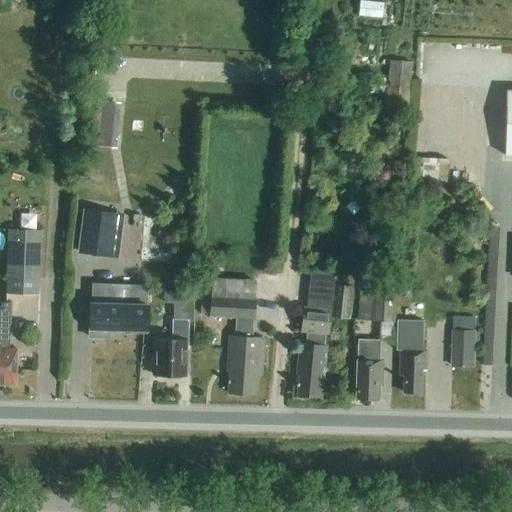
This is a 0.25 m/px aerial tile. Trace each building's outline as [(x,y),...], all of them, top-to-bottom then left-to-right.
[(389,61),(386,87),(368,85),(367,94),(385,96),(384,110),(407,113),(410,88),(409,88),(412,63),(389,61)] [(115,168),(121,105),(89,102),(84,165),(115,168)] [(453,180),(453,157),(430,158),(430,181),(453,180)] [(77,255),(118,260),(124,215),(82,210),(77,255)] [(356,225),(359,228),(364,229),(371,224),(371,219),(369,215),(365,214),(357,220),(356,225)] [(6,279),(39,280),(40,232),(7,231),(6,279)] [(211,279),(210,297),(210,306),(209,317),(235,319),(234,337),(228,337),(227,365),(229,365),(228,394),(255,396),(256,375),(261,376),(263,339),(251,339),(252,320),(253,320),(255,282),(211,279)] [(357,321),(381,322),(380,341),(392,342),(393,323),(394,323),(397,283),(360,281),(357,321)] [(303,307),(300,332),(306,333),(305,345),(299,345),(296,376),(298,376),(296,397),(320,399),(326,347),(323,347),(324,335),(327,335),(329,318),(349,320),(352,287),(311,283),(310,293),(309,293),(308,307),(303,307)] [(398,283),(397,298),(411,298),(411,284),(398,283)] [(88,331),(146,333),(147,306),(146,306),(147,286),(90,284),(90,304),(89,304),(88,331)] [(173,304),(172,321),(187,321),(187,323),(193,323),(193,314),(194,293),(180,292),(180,305),(173,304)] [(200,305),(200,317),(209,317),(210,306),(200,305)] [(153,340),(152,354),(154,354),(154,376),(184,376),(185,342),(187,342),(187,323),(187,321),(172,321),(171,321),(171,340),(153,340)] [(422,351),(423,322),(397,321),(396,350),(400,350),(399,377),(403,377),(402,393),(420,394),(421,372),(425,372),(425,351),(422,351)] [(0,331),(0,385),(15,386),(16,350),(8,350),(8,332),(0,331)] [(450,368),(474,369),(474,332),(450,331),(450,368)] [(380,341),(357,340),(355,400),(377,401),(378,387),(381,387),(382,360),(379,360),(380,341)]
